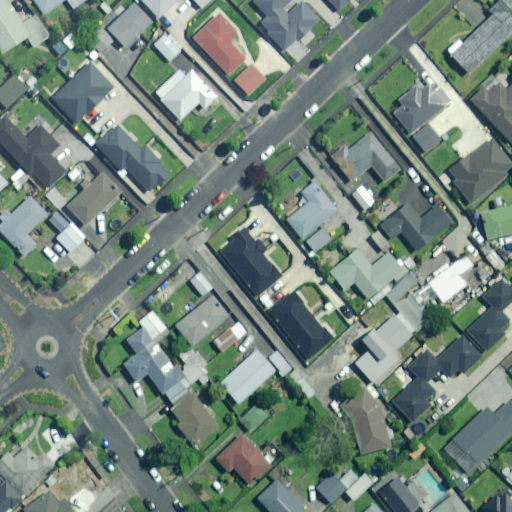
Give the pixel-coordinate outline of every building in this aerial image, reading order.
[(23,24),(6,0),(0,0),(0,51),(2,55),(27,37),(34,47),(50,36),(35,15),(23,24)] [(33,0),(44,15),(65,0),(67,0),(74,9),(86,0),(33,0)] [(119,4),(116,0),(107,0),(100,6),(108,14),(119,4)] [(179,0),(140,0),(160,19),(179,0)] [(211,0),(194,0),(202,9),(211,0)] [(307,11),(296,0),(264,0),(251,12),(269,32),(288,14),(295,22),(307,11)] [(359,0),(332,0),(344,13),(359,0)] [(511,33),(511,0),(500,0),(490,10),(494,14),(463,45),(458,41),(447,51),(470,75),(511,33)] [(153,23),(135,4),(107,29),(125,48),(153,23)] [(238,33),(221,14),(194,39),(229,76),(248,58),(231,40),(238,33)] [(113,41),(102,29),(89,41),(101,53),(113,41)] [(79,42),(71,34),(63,41),(71,50),(79,42)] [(181,51),(166,35),(155,45),(170,62),(181,51)] [(114,72),(88,46),(49,82),(77,104),(114,72)] [(266,80),(252,65),(235,81),(249,96),(266,80)] [(186,77),(180,71),(155,94),(180,121),(199,103),(205,110),(217,99),(192,71),(186,77)] [(28,90),(15,76),(0,89),(0,101),(7,109),(28,90)] [(511,80),(508,85),(501,77),(490,87),(485,81),(471,93),(491,114),(511,137),(511,80)] [(454,99),(444,86),(435,93),(429,86),(421,93),(416,87),(399,101),(404,107),(394,115),(411,135),(454,99)] [(173,153),(117,107),(93,128),(145,179),(173,153)] [(26,140),(6,118),(0,123),(0,143),(28,176),(32,173),(47,190),(66,173),(50,155),(60,147),(42,126),(26,140)] [(511,144),(490,120),(450,155),(477,186),(511,154),(511,144)] [(401,170),(371,132),(335,161),(352,183),(372,167),(384,183),(401,170)] [(75,167),(67,175),(78,187),(87,179),(75,167)] [(121,195),(102,175),(68,208),(87,228),(121,195)] [(452,225),(417,179),(398,193),(407,205),(380,226),(392,241),(402,233),(417,252),(452,225)] [(337,212),(314,182),(301,192),(309,203),(287,220),(302,239),(337,212)] [(374,203),(362,187),(353,195),(365,210),(374,203)] [(65,201),(54,189),(46,197),(57,208),(65,201)] [(48,215),(30,196),(12,214),(9,211),(1,219),(4,222),(0,226),(0,231),(24,257),(35,246),(26,236),(48,215)] [(511,234),(511,205),(481,214),(488,241),(511,234)] [(83,240),(69,226),(56,238),(70,253),(83,240)] [(332,241),(322,229),(307,242),(317,254),(332,241)] [(264,253),(245,230),(233,240),(235,242),(223,252),(259,296),(282,277),(263,254),(264,253)] [(391,246),(378,230),(370,237),(383,253),(391,246)] [(371,267),(357,250),(330,273),(344,290),(354,283),(368,300),(394,279),(396,281),(406,273),(389,253),(371,267)] [(472,266),(463,256),(448,269),(446,265),(426,281),(444,303),(465,286),(458,277),(472,266)] [(490,308),(465,332),(487,355),(509,335),(504,329),(511,322),(502,312),(511,302),(511,265),(479,297),(490,308)] [(418,280),(411,273),(387,296),(418,330),(431,317),(407,291),(418,280)] [(212,288),(200,274),(191,281),(203,296),(212,288)] [(332,340),(294,293),(271,312),(309,359),(332,340)] [(227,319),(210,298),(175,326),(192,347),(227,319)] [(350,326),(336,310),(324,320),(338,337),(350,326)] [(166,329),(152,312),(139,322),(153,340),(166,329)] [(414,331),(398,313),(375,334),(399,360),(418,344),(410,334),(414,331)] [(371,328),(362,319),(355,325),(365,335),(371,328)] [(238,322),(212,342),(222,354),(247,335),(238,322)] [(169,402),(188,388),(206,374),(196,361),(178,374),(143,328),(126,341),(137,355),(124,365),(136,382),(147,374),(169,402)] [(361,347),(350,335),(331,354),(342,365),(361,347)] [(435,391),(428,384),(441,372),(449,380),(460,370),(463,374),(482,355),(462,335),(436,360),(427,350),(409,367),(420,378),(394,403),(413,423),(430,406),(425,400),(435,391)] [(276,371),(257,351),(220,384),(238,404),(276,371)] [(292,370),(276,352),(269,358),(285,376),(292,370)] [(198,393),(194,396),(188,388),(169,402),(174,409),(171,410),(180,422),(177,425),(194,447),(219,428),(211,418),(215,415),(198,393)] [(352,423),(361,456),(380,451),(382,458),(389,457),(387,449),(390,448),(379,407),(364,390),(341,410),(352,423)] [(511,431),(511,402),(511,401),(495,415),(487,407),(453,440),(477,465),(511,431)] [(268,416),(258,404),(240,421),(250,432),(268,416)] [(271,466),(241,434),(215,460),(228,473),(233,468),(250,486),(271,466)] [(38,460),(26,447),(13,459),(8,453),(0,460),(0,474),(22,497),(55,465),(44,454),(38,460)] [(347,490),(332,475),(317,489),(332,505),(347,490)] [(372,484),(364,475),(346,492),(354,501),(372,484)] [(401,494),(387,476),(372,489),(387,506),(401,494)] [(307,511),(277,480),(258,498),(270,511),(307,511)] [(511,511),(511,498),(505,491),(483,511),(484,511),(511,511)] [(59,503),(50,492),(24,511),(74,511),(64,499),(59,503)] [(401,494),(387,506),(392,511),(412,511),(415,510),(401,494)] [(469,511),(456,494),(432,511),(469,511)] [(363,511),(384,511),(375,502),(363,511)]
